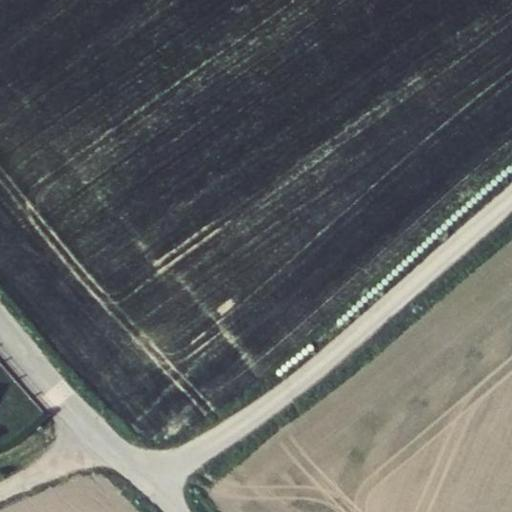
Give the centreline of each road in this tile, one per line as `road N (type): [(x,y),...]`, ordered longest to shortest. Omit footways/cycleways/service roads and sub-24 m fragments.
road 1 (unclassified): [(511,196),(293,386),(149,482)]
road 2 (residential): [(0,323),(149,482)]
